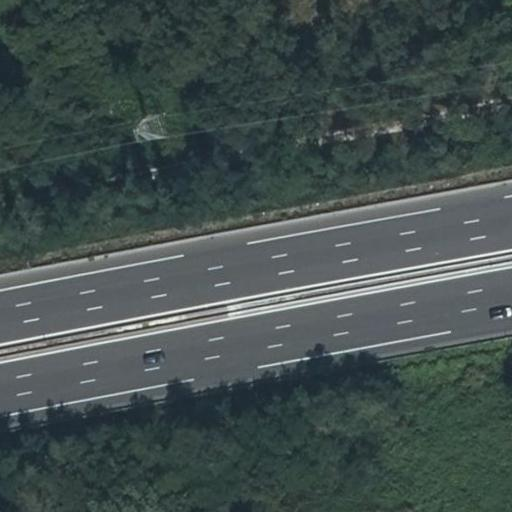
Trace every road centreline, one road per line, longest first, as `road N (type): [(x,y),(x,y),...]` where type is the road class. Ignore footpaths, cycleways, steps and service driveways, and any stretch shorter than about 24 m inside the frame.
road 1 (track): [(511,106),(0,209)]
road 2 (motorway): [(511,224),(0,322)]
road 3 (motorway): [(0,393),(511,296)]
